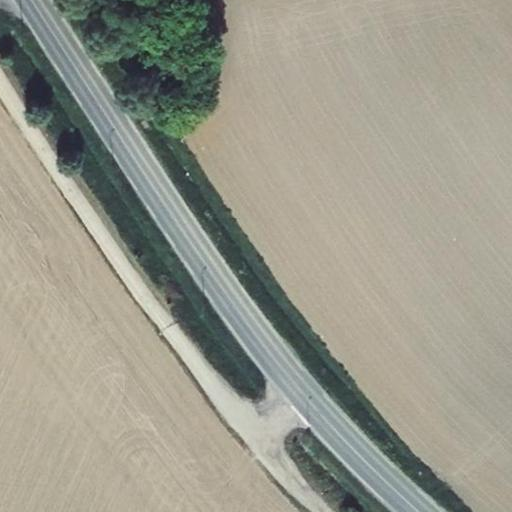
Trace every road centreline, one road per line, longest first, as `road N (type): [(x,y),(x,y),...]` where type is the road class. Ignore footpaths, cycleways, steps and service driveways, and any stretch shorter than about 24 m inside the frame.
road 1 (tertiary): [(30,0),(245,322),(321,416),(419,511)]
road 2 (track): [(0,85),(109,252),(253,442),(297,388)]
